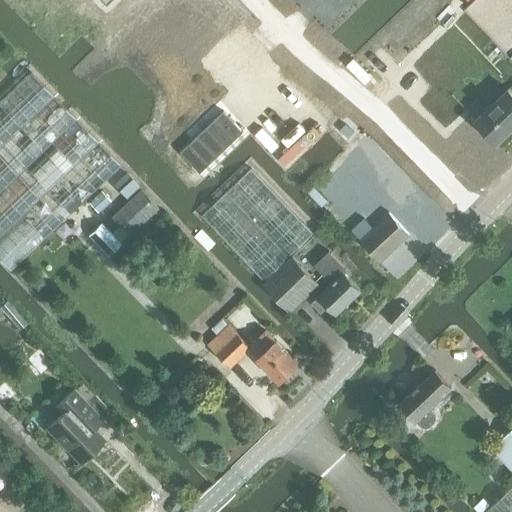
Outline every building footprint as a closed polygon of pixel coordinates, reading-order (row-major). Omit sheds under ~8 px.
[(207,58),(219,46),(178,6),(153,31),(161,39),(152,48),(164,61),(175,51),(194,71),(196,69),(207,80),(182,106),(198,121),(237,82),(222,67),(218,70),(207,58)] [(0,260),(8,269),(119,163),(30,71),(0,99),(0,260)] [(496,142),(511,126),(511,91),(508,87),(475,118),(496,142)] [(250,168),(202,214),(264,279),(312,232),(250,168)] [(129,200),(111,217),(128,235),(157,207),(140,189),(125,173),(114,183),(129,200)] [(97,212),(110,199),(101,189),(87,202),(97,212)] [(381,261),(409,234),(388,211),(359,238),(381,261)] [(107,255),(120,242),(101,222),(88,234),(107,255)] [(336,312),(361,289),(343,271),(346,268),(328,250),(313,264),(331,282),(311,302),(320,312),(329,305),(336,312)] [(290,311),(319,284),(291,255),(263,283),(290,311)] [(0,304),(0,311),(2,310),(18,328),(26,321),(21,316),(6,299),(5,300),(0,304)] [(228,323),(223,317),(212,328),(217,333),(208,342),(230,367),(251,346),(229,323),(228,323)] [(274,339),(265,329),(256,336),(266,347),(257,356),(279,381),(298,362),(275,338),(274,339)] [(399,402),(416,421),(416,420),(421,425),(425,426),(429,425),(434,420),(436,416),(435,411),(431,407),(452,386),(435,368),(399,402)] [(79,460),(102,438),(91,426),(101,416),(73,387),(54,406),(61,412),(46,426),(79,460)] [(511,511),(511,425),(490,446),(511,469),(511,484),(483,511),(511,511)] [(0,483),(17,468),(0,449),(0,483)]
